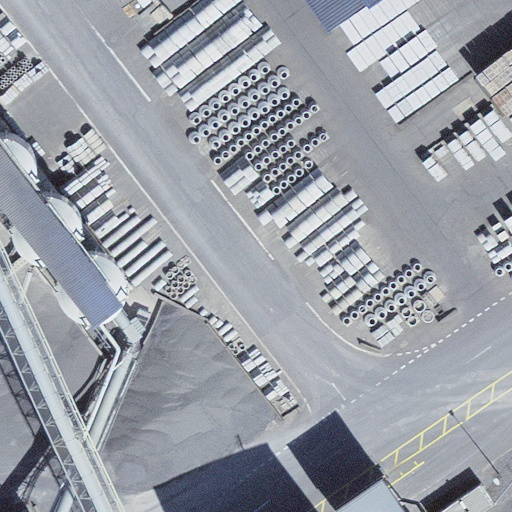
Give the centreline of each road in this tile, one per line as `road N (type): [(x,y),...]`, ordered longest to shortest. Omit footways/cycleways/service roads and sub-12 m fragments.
road 1 (unknown): [(305,0),(349,80),(384,208),(424,193),(511,133)]
road 2 (unclassified): [(265,511),(369,432),(511,340)]
